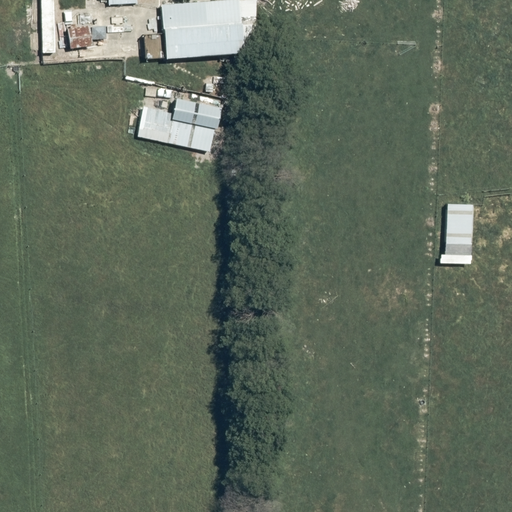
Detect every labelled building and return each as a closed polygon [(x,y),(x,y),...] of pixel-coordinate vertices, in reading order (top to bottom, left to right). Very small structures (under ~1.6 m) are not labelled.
[(57,0),(42,0),(43,51),(58,51),(57,0)] [(205,1),(162,2),(162,30),(139,31),(139,56),(167,55),(197,54),(237,53),(235,0),(205,1)] [(91,20),(69,22),(71,46),(93,45),(91,20)] [(219,103),(177,92),(164,142),(207,153),(219,103)] [(476,201),(451,200),(449,239),(475,240),(476,201)]
